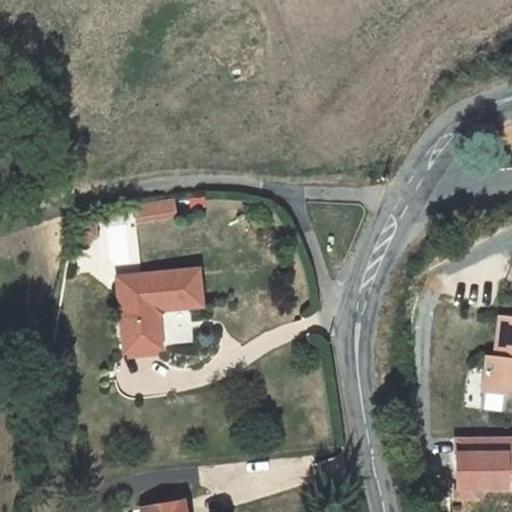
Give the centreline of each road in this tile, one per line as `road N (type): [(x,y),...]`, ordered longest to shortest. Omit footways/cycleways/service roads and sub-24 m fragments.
road 1 (tertiary): [(411,190),(377,260),(358,325),(359,381),(385,511)]
road 2 (tertiary): [(511,101),(447,138),(411,190)]
